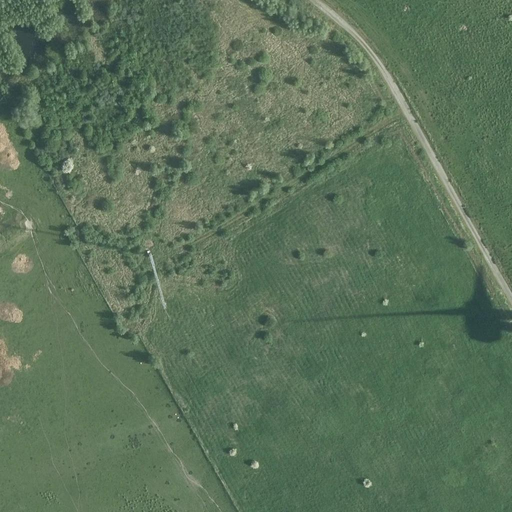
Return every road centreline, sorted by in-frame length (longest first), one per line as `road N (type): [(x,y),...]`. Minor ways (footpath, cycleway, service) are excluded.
road 1 (track): [(309,0),(336,13),(366,45),(511,311)]
road 2 (track): [(179,248),(403,112)]
